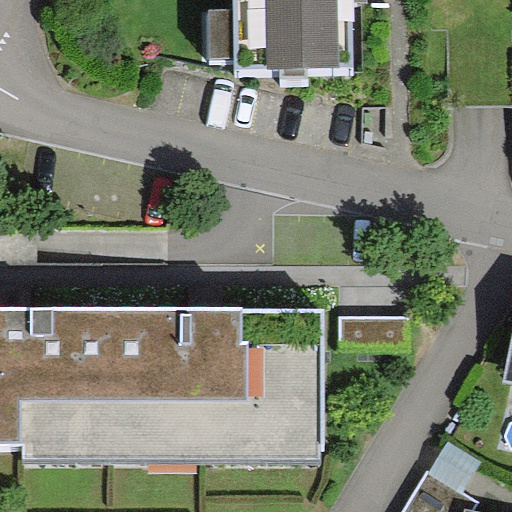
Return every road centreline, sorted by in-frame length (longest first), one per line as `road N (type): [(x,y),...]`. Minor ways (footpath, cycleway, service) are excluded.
road 1 (residential): [(0,83),(22,97),(511,211)]
road 2 (residential): [(511,222),(481,308),(357,511)]
